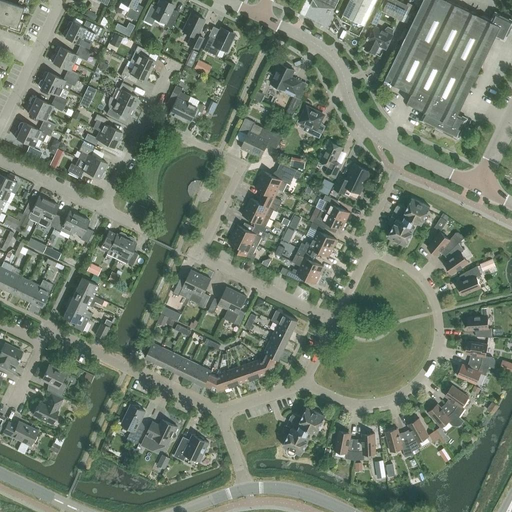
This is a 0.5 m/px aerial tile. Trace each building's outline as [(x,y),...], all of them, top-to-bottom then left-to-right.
[(0,0),(0,23),(9,26),(9,25),(21,29),(23,21),(19,20),(24,7),(3,0),(0,0)] [(143,7),(137,3),(138,0),(121,0),(121,2),(130,6),(126,16),(136,21),(143,7)] [(143,20),(152,24),(155,18),(165,23),(164,25),(171,28),(178,14),(172,11),(175,5),(163,0),(159,0),(156,7),(151,4),(143,20)] [(335,8),(335,9),(339,0),(312,0),(309,7),(335,8)] [(376,0),(350,0),(343,15),(354,20),(349,30),(360,36),(376,0)] [(387,0),(382,11),(402,21),(405,16),(409,6),(407,5),(396,0),(387,0)] [(447,0),(423,0),(385,80),(412,93),(407,103),(425,111),(421,120),(458,138),(467,118),(458,114),(496,36),(505,41),(511,25),(511,19),(495,12),(491,21),(447,0)] [(409,6),(405,16),(409,18),(415,6),(408,2),(407,5),(409,6)] [(187,44),(198,49),(203,38),(197,35),(205,20),(191,13),(182,31),(192,35),(187,44)] [(89,22),(86,28),(72,21),(72,22),(71,21),(69,22),(67,26),(68,28),(67,29),(92,40),(95,34),(100,36),(104,29),(89,22)] [(129,22),(126,28),(118,23),(115,29),(129,36),(135,25),(129,22)] [(369,40),(365,49),(375,54),(379,45),(386,49),(393,34),(394,29),(388,27),(386,31),(385,30),(375,26),(368,40),(369,40)] [(220,48),(227,51),(234,35),(231,34),(232,32),(221,27),(215,39),(210,36),(203,50),(217,56),(220,48)] [(80,44),(78,49),(89,55),(92,49),(89,47),(92,40),(67,29),(65,30),(63,34),(64,36),(65,36),(65,37),(80,44)] [(115,34),(110,43),(118,47),(123,37),(115,34)] [(78,49),(76,54),(60,47),(59,46),(57,47),(55,51),(56,53),(55,54),(74,63),(78,56),(87,60),(89,55),(78,49)] [(130,61),(135,63),(151,71),(155,61),(148,57),(151,52),(137,46),(130,61)] [(190,47),(185,61),(191,63),(196,50),(190,47)] [(68,70),(66,74),(77,80),(80,74),(71,70),(74,63),(55,54),(55,55),(53,55),(51,60),(52,61),(53,62),(68,70)] [(199,60),(194,68),(200,71),(204,62),(199,60)] [(101,62),(99,67),(106,70),(108,65),(101,62)] [(146,81),(151,71),(135,63),(132,69),(126,66),(121,76),(136,83),(138,77),(146,81)] [(286,89),(297,94),(302,82),(292,77),(295,70),(281,64),(271,83),(285,90),(286,89)] [(66,74),(63,79),(48,72),(47,72),(45,72),(43,77),(43,78),(43,79),(62,88),(68,91),(71,84),(74,86),(77,80),(66,74)] [(40,87),(56,95),(53,100),(65,105),(68,99),(59,95),(62,88),(43,79),(43,80),(41,81),(39,85),(39,86),(41,87),(40,87)] [(381,90),(388,93),(393,83),(385,80),(381,90)] [(119,88),(122,90),(117,99),(135,108),(136,107),(137,107),(139,102),(138,100),(137,99),(138,97),(131,93),(133,88),(122,82),(119,88)] [(173,106),(169,113),(179,118),(187,102),(190,96),(180,91),(181,88),(175,86),(167,103),(173,106)] [(395,89),(392,103),(397,105),(400,90),(395,89)] [(110,108),(107,114),(118,119),(121,113),(128,117),(129,115),(130,115),(133,114),(135,110),(135,109),(135,108),(117,99),(112,97),(111,96),(109,99),(109,101),(108,104),(109,106),(109,108),(110,108)] [(187,102),(179,118),(189,123),(193,116),(199,119),(204,107),(198,104),(199,101),(190,96),(187,102)] [(65,105),(53,100),(51,104),(36,97),(34,97),(33,97),(31,101),(31,103),(31,104),(50,113),(53,107),(62,111),(65,105)] [(83,97),(80,103),(88,107),(91,101),(83,97)] [(43,120),(41,125),(53,130),(56,125),(47,120),(50,113),(31,104),(30,105),(29,105),(27,110),(27,111),(29,112),(28,113),(43,120)] [(310,133),(319,138),(325,127),(320,124),(324,115),(307,106),(299,121),(312,128),(310,133)] [(93,128),(99,131),(117,139),(118,139),(121,138),(122,135),(121,132),(106,124),(108,119),(97,114),(94,120),(96,121),(93,128)] [(245,118),(239,130),(247,134),(244,142),(241,148),(251,153),(263,127),(255,124),(255,123),(245,118)] [(19,129),(38,139),(43,141),(46,135),(50,136),(53,130),(41,125),(39,130),(24,122),(23,123),(22,122),(20,123),(18,127),(19,129)] [(263,127),(251,153),(261,158),(266,147),(268,148),(271,146),(277,148),(283,136),(273,131),(273,132),(263,127)] [(16,138),(34,147),(38,139),(19,129),(18,130),(16,131),(14,135),(15,137),(16,137),(16,138)] [(117,140),(117,139),(99,131),(96,138),(87,133),(85,139),(96,145),(98,140),(114,147),(117,146),(118,143),(117,140)] [(107,165),(106,162),(91,155),(95,146),(84,141),(79,150),(82,151),(78,158),(103,170),(106,169),(107,165)] [(336,162),(343,148),(329,141),(319,161),(329,166),(326,173),(336,177),(342,165),(336,162)] [(42,152),(29,146),(26,153),(39,159),(42,152)] [(53,158),(50,165),(56,167),(59,160),(53,158)] [(104,173),(103,170),(78,158),(75,166),(71,164),(68,171),(80,177),(84,170),(99,178),(102,177),(104,173)] [(304,168),(306,160),(299,159),(297,167),(304,168)] [(264,171),(259,179),(279,189),(283,190),(286,183),(290,184),(297,170),(281,162),(274,176),(264,171)] [(347,187),(360,193),(371,171),(354,164),(347,179),(340,176),(334,189),(344,194),(347,187)] [(0,186),(10,191),(15,181),(13,180),(0,173),(0,186)] [(275,197),(279,189),(259,179),(255,188),(270,195),(267,200),(280,206),(282,201),(275,197)] [(327,180),(321,191),(328,195),(334,184),(327,180)] [(0,198),(6,201),(10,191),(0,186),(0,198)] [(326,201),(322,210),(346,221),(350,213),(336,206),(338,201),(326,195),(323,200),(326,201)] [(29,200),(24,212),(30,214),(29,216),(29,217),(30,220),(38,223),(49,201),(39,196),(35,203),(29,200)] [(277,211),(280,206),(267,200),(265,205),(251,198),(246,206),(270,218),(274,209),(277,211)] [(407,209),(401,206),(400,205),(399,205),(398,205),(398,206),(397,206),(396,207),(394,211),(398,213),(399,210),(405,213),(404,216),(405,216),(402,222),(391,216),(389,220),(389,221),(389,222),(389,223),(390,224),(391,225),(393,226),(388,237),(406,246),(415,228),(412,227),(415,221),(421,225),(430,207),(412,198),(407,209)] [(21,199),(18,206),(22,209),(26,202),(21,199)] [(59,205),(49,201),(38,223),(45,227),(47,227),(48,226),(49,225),(55,228),(61,217),(55,213),(59,205)] [(257,222),(254,227),(265,232),(268,226),(266,226),(270,218),(246,206),(242,215),(257,222)] [(70,235),(72,231),(80,215),(70,210),(66,219),(61,217),(55,228),(70,235)] [(315,216),(313,222),(325,228),(327,223),(338,228),(342,230),(346,221),(322,210),(318,217),(315,216)] [(90,220),(80,215),(72,231),(82,236),(80,239),(88,242),(93,231),(86,228),(90,220)] [(441,217),(435,227),(441,231),(447,221),(441,217)] [(13,218),(10,225),(16,228),(19,221),(13,218)] [(317,230),(313,239),(333,248),(337,240),(323,233),(325,228),(313,222),(310,227),(317,230)] [(237,225),(233,233),(257,245),(261,237),(264,238),(267,233),(265,232),(254,227),(252,232),(237,225)] [(288,228),(283,239),(289,242),(295,231),(288,228)] [(109,230),(100,248),(108,252),(107,254),(116,259),(127,236),(126,236),(125,234),(121,232),(119,233),(118,234),(109,230)] [(10,231),(6,240),(10,241),(14,233),(10,231)] [(440,232),(427,247),(437,255),(442,250),(446,254),(459,243),(465,238),(459,233),(456,233),(452,237),(450,240),(440,232)] [(234,250),(254,260),(256,255),(253,253),(257,245),(233,233),(229,242),(236,245),(234,250)] [(128,237),(127,236),(116,259),(126,264),(127,262),(133,265),(138,254),(132,251),(136,243),(134,242),(135,240),(134,238),(130,236),(128,237)] [(302,243),(299,248),(312,255),(316,257),(319,252),(329,257),(333,248),(313,239),(311,244),(307,241),(305,244),(302,243)] [(6,240),(2,248),(5,250),(10,241),(6,240)] [(464,250),(459,243),(446,254),(445,256),(448,261),(445,263),(452,274),(468,262),(461,252),(464,250)] [(279,245),(275,253),(281,255),(285,248),(279,245)] [(21,250),(20,252),(25,255),(26,253),(28,249),(23,246),(21,250)] [(46,247),(43,253),(52,257),(54,253),(53,250),(46,247)] [(298,259),(296,264),(300,266),(320,275),(324,267),(310,260),(312,255),(299,248),(296,254),(300,256),(298,259)] [(67,256),(65,261),(74,265),(76,260),(67,256)] [(492,259),(481,264),(484,270),(495,266),(492,259)] [(301,277),(316,284),(320,275),(300,266),(298,271),(294,268),(292,272),(289,270),(286,276),(299,282),(301,277)] [(460,276),(462,281),(457,283),(462,295),(481,287),(476,276),(481,274),(477,266),(460,276)] [(11,271),(1,267),(0,268),(0,286),(3,288),(11,271)] [(183,288),(193,292),(201,274),(191,269),(185,283),(179,281),(173,293),(179,296),(183,288)] [(12,292),(20,276),(11,271),(3,288),(12,292)] [(112,272),(108,280),(116,284),(120,275),(112,272)] [(100,277),(94,274),(91,279),(98,282),(100,277)] [(201,274),(193,292),(201,296),(197,304),(204,308),(210,296),(205,293),(211,279),(201,274)] [(30,281),(20,276),(12,292),(22,297),(30,281)] [(82,277),(77,287),(94,295),(98,285),(82,277)] [(40,285),(32,302),(42,307),(53,284),(43,279),(40,285)] [(30,281),(22,297),(32,302),(40,285),(30,281)] [(77,287),(72,297),(89,305),(92,307),(95,301),(102,305),(104,300),(94,295),(77,287)] [(218,305),(228,309),(237,291),(227,287),(220,300),(215,298),(209,310),(214,313),(218,305)] [(224,318),(234,322),(240,325),(246,313),(240,310),(247,296),(237,291),(228,309),(228,310),(224,318)] [(72,297),(68,307),(84,315),(89,317),(90,318),(93,313),(88,311),(87,309),(89,305),(72,297)] [(83,331),(89,317),(84,315),(68,307),(63,317),(76,323),(74,327),(83,331)] [(277,310),(272,320),(278,323),(293,330),(298,320),(283,313),(277,310)] [(251,313),(248,320),(253,323),(256,316),(251,313)] [(168,318),(162,315),(159,321),(165,324),(168,318)] [(483,316),(468,317),(468,330),(475,330),(476,336),(492,337),(492,328),(488,328),(488,316),(487,316),(483,316)] [(109,327),(112,321),(106,319),(104,324),(109,327)] [(248,320),(244,327),(250,330),(253,323),(248,320)] [(95,335),(103,339),(109,327),(104,324),(101,323),(95,335)] [(288,340),(293,330),(278,323),(274,333),(288,340)] [(182,333),(184,327),(177,324),(175,329),(182,333)] [(189,336),(192,331),(184,327),(182,333),(189,336)] [(284,350),(288,340),(274,333),(269,343),(284,350)] [(204,343),(211,347),(214,342),(207,338),(204,343)] [(468,341),(466,354),(471,355),(470,360),(489,366),(494,368),(495,362),(495,361),(495,360),(494,359),(494,358),(493,358),(492,357),(491,357),(486,356),(488,344),(468,341)] [(146,357),(156,362),(163,347),(153,342),(146,357)] [(218,350),(221,345),(214,342),(211,347),(218,350)] [(10,362),(16,365),(22,351),(5,343),(1,351),(0,350),(0,365),(7,369),(10,362)] [(279,360),(284,350),(269,343),(264,353),(267,354),(279,360)] [(156,362),(165,367),(173,352),(163,347),(156,362)] [(165,367),(175,371),(182,357),(173,352),(165,367)] [(276,366),(279,360),(267,354),(263,361),(261,362),(266,375),(273,372),(274,371),(276,368),(276,366)] [(175,371),(185,376),(192,361),(182,357),(175,371)] [(255,378),(266,375),(261,362),(260,359),(250,363),(255,378)] [(485,375),(489,366),(470,360),(467,366),(463,364),(458,376),(476,384),(481,373),(485,375)] [(185,376),(195,381),(202,366),(192,361),(185,376)] [(501,364),(500,369),(511,373),(511,368),(511,362),(508,361),(506,366),(501,364)] [(245,382),(255,378),(250,363),(240,366),(245,382)] [(49,391),(61,397),(67,385),(61,382),(65,373),(49,365),(42,380),(52,384),(49,391)] [(195,381),(205,386),(211,373),(212,371),(202,366),(195,381)] [(235,385),(245,382),(240,366),(229,370),(235,385)] [(224,389),(235,385),(229,370),(219,374),(220,376),(224,389)] [(94,375),(87,372),(85,376),(86,380),(91,382),(94,375)] [(216,392),(224,389),(220,376),(218,377),(211,373),(205,386),(211,389),(212,390),(216,392)] [(446,403),(459,416),(464,409),(462,407),(469,397),(453,385),(445,396),(449,399),(446,403)] [(58,411),(57,411),(63,399),(51,393),(45,405),(39,402),(33,414),(52,424),(58,411)] [(493,402),(487,409),(493,414),(499,406),(493,402)] [(465,421),(459,416),(446,403),(441,407),(438,404),(428,412),(441,427),(449,421),(451,424),(453,425),(454,426),(456,427),(458,427),(460,426),(461,425),(462,424),(465,421)] [(145,427),(139,424),(146,411),(131,404),(122,424),(132,429),(127,438),(137,443),(145,427)] [(302,417),(296,414),(295,414),(294,414),(293,414),(292,414),(292,415),(291,415),(291,416),(289,420),(293,422),(294,419),(300,422),(299,424),(300,425),(298,430),(287,425),(285,429),(284,430),(284,431),(284,432),(285,433),(286,434),(288,435),(283,446),(301,454),(310,436),(308,435),(310,430),(317,433),(325,415),(307,407),(302,417)] [(405,432),(413,451),(421,446),(418,442),(429,436),(419,418),(408,425),(410,429),(405,432)] [(165,445),(166,443),(168,444),(172,436),(173,437),(175,437),(176,436),(176,434),(175,433),(178,427),(162,419),(160,425),(153,421),(142,444),(153,449),(165,445)] [(3,432),(31,445),(38,430),(19,421),(17,425),(8,421),(3,432)] [(398,429),(386,432),(391,451),(403,448),(404,453),(405,457),(414,454),(413,451),(405,432),(399,433),(398,429)] [(346,458),(355,459),(356,439),(350,438),(351,433),(339,431),(335,450),(347,453),(346,458)] [(362,439),(356,439),(355,459),(364,459),(364,454),(376,454),(375,433),(362,434),(362,439)] [(183,438),(174,456),(184,460),(187,455),(200,461),(209,442),(193,434),(189,442),(183,438)] [(55,443),(51,450),(57,453),(60,446),(55,443)] [(161,452),(156,463),(163,467),(168,456),(161,452)] [(353,469),(361,470),(362,460),(353,460),(353,469)] [(393,463),(387,465),(389,476),(395,475),(393,463)]
